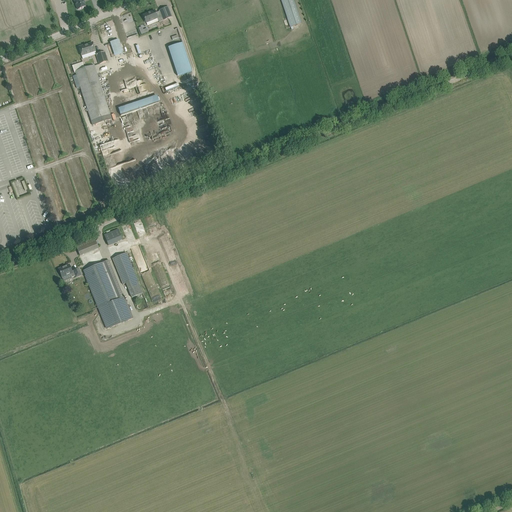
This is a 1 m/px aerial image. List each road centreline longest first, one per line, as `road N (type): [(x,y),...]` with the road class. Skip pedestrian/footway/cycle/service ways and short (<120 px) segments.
road 1 (track): [(511,54),(0,263)]
road 2 (unclassified): [(0,58),(141,0)]
